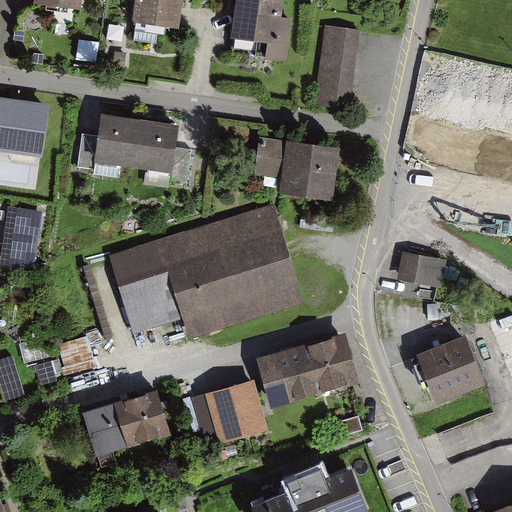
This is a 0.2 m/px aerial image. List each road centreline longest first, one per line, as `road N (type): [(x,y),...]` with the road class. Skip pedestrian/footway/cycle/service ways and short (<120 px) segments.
road 1 (residential): [(0,76),(395,133)]
road 2 (residential): [(0,424),(364,317)]
road 3 (residential): [(441,511),(364,317)]
road 4 (residential): [(364,317),(366,265),(395,133)]
road 5 (residential): [(395,133),(425,0)]
